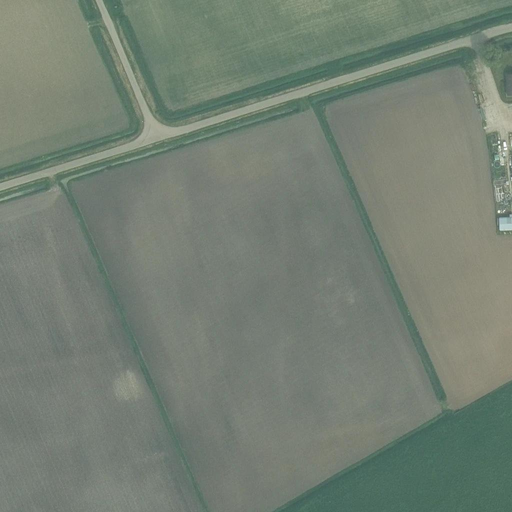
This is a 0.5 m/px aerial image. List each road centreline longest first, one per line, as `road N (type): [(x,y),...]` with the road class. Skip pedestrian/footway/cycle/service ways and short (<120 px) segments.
road 1 (unclassified): [(511,26),(158,137)]
road 2 (unclassified): [(0,186),(158,137)]
road 3 (unclassified): [(158,137),(101,0)]
